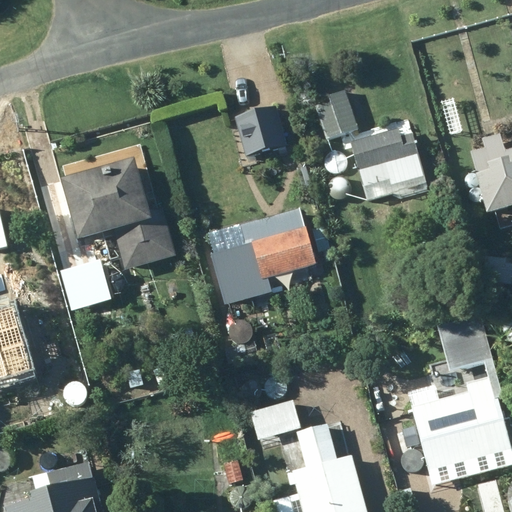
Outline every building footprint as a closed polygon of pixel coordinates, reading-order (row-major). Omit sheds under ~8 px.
[(361,129),(348,91),(316,102),(329,140),(361,129)] [(401,130),(355,142),(371,200),(430,183),(416,133),(403,137),(401,130)] [(468,177),(478,222),(511,214),(511,145),(469,155),(474,176),(468,177)] [(143,158),(68,179),(85,239),(118,230),(129,270),(180,256),(167,209),(158,212),(143,158)] [(213,251),(228,306),(274,293),(270,278),(320,265),(305,209),(245,225),(249,241),(213,251)] [(418,261),(441,259),(440,241),(417,244),(418,261)] [(511,256),(487,255),(484,290),(511,292),(511,256)] [(501,338),(511,340),(511,314),(506,313),(501,338)] [(204,361),(196,329),(174,335),(182,367),(204,361)] [(0,379),(28,371),(20,346),(5,350),(0,334),(0,379)] [(241,362),(238,346),(227,348),(231,364),(241,362)] [(318,362),(301,366),(305,380),(320,377),(318,362)] [(350,364),(325,370),(329,386),(354,379),(350,364)] [(511,453),(511,438),(496,377),(470,385),(472,394),(416,409),(434,474),(511,453)] [(377,386),(384,409),(401,405),(395,382),(377,386)] [(299,401),(247,414),(254,444),(307,431),(299,401)] [(371,511),(357,459),(341,463),(332,428),(302,436),(311,470),(291,476),(294,489),(301,488),(303,497),(271,506),(272,511),(371,511)] [(226,465),(231,484),(245,481),(241,461),(226,465)] [(104,511),(91,462),(51,473),(55,488),(39,492),(42,498),(8,507),(9,511),(104,511)] [(408,482),(417,511),(437,511),(426,477),(408,482)]
